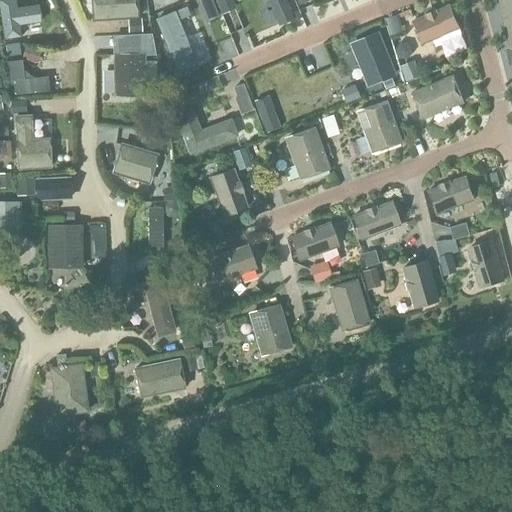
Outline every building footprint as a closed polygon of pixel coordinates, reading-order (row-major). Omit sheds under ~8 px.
[(14,0),(0,0),(0,22),(3,40),(21,37),(19,26),(41,23),(38,5),(16,8),(14,0)] [(136,0),(89,0),(90,21),(137,20),(136,0)] [(285,0),(266,0),(277,25),(293,19),(285,0)] [(511,0),(499,0),(511,48),(506,50),(511,74),(511,0)] [(450,5),(411,21),(421,46),(461,29),(450,5)] [(174,10),(155,18),(176,72),(195,65),(174,10)] [(349,42),(366,86),(395,74),(378,31),(349,42)] [(153,35),(111,37),(113,98),(146,97),(144,56),(154,56),(153,35)] [(20,43),(20,58),(38,57),(37,42),(20,43)] [(22,60),(6,62),(9,96),(48,92),(46,77),(24,79),(22,60)] [(453,75),(413,90),(424,118),(464,103),(453,75)] [(254,103),(265,134),(281,128),(270,97),(254,103)] [(356,112),(370,152),(401,141),(387,101),(356,112)] [(192,107),(175,114),(189,154),(238,136),(231,117),(200,128),(192,107)] [(30,116),(13,116),(16,171),(51,170),(50,138),(31,139),(30,116)] [(333,119),(322,123),(327,137),(338,133),(333,119)] [(284,138),(298,178),(329,167),(315,127),(284,138)] [(158,155),(119,143),(110,174),(148,186),(158,155)] [(234,169),(209,178),(224,218),(249,209),(234,169)] [(466,176),(426,191),(435,216),(476,201),(466,176)] [(71,177),(35,179),(35,201),(71,200),(71,177)] [(175,187),(162,189),(164,202),(177,200),(175,187)] [(391,201),(351,216),(360,241),(401,226),(391,201)] [(20,202),(0,202),(0,245),(20,246),(20,202)] [(162,209),(146,209),(146,242),(162,242),(162,209)] [(511,221),(509,214),(500,218),(510,240),(511,239),(511,221)] [(329,222),(289,237),(298,262),(339,247),(329,222)] [(467,223),(451,228),(454,240),(471,235),(467,223)] [(82,226),(49,227),(50,270),(83,270),(82,226)] [(493,240),(468,248),(480,289),(506,282),(493,240)] [(247,244),(207,259),(217,284),(256,270),(247,244)] [(327,260),(309,265),(314,283),(332,278),(327,260)] [(426,260),(401,268),(413,309),(439,301),(426,260)] [(161,283),(142,288),(156,338),(175,333),(161,283)] [(331,297),(342,335),(364,329),(353,291),(331,297)] [(279,303),(248,312),(260,356),(292,346),(279,303)] [(200,354),(187,357),(190,371),(203,368),(200,354)] [(177,360),(132,369),(138,399),(183,390),(177,360)] [(102,361),(88,363),(90,378),(104,376),(102,361)] [(48,369),(55,419),(86,415),(80,365),(48,369)]
